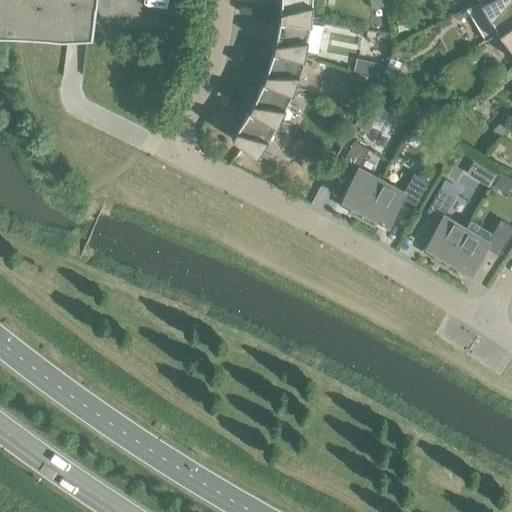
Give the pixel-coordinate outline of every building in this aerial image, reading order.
[(0,0),(0,24),(7,26),(76,24),(75,17),(90,17),(92,0),(0,0)] [(279,0),(278,17),(309,21),(311,0),(279,0)] [(511,0),(479,0),(464,8),(484,40),(497,31),(511,20),(511,0)] [(278,18),(272,48),(302,57),(309,22),(309,21),(278,17),(278,18)] [(511,20),(497,31),(511,50),(511,20)] [(272,49),(262,79),(291,91),(302,57),(272,48),(272,49)] [(356,58),(353,71),(376,76),(379,63),(356,58)] [(261,80),(248,108),(275,123),(291,91),(262,79),(261,80)] [(275,123),(248,108),(230,136),(255,154),(275,123)] [(501,120),(494,129),(501,135),(508,126),(501,120)] [(337,204),(360,216),(380,179),(358,167),(368,148),(353,140),(340,164),(354,172),(337,204)] [(475,158),(466,173),(487,186),(496,171),(475,158)] [(380,179),(360,216),(383,229),(400,197),(414,204),(428,181),(413,173),(403,191),(380,179)] [(439,219),(421,250),(443,264),(465,227),(464,227),(443,214),(453,196),(439,187),(425,211),(439,219)] [(465,227),(443,264),(465,277),(484,246),(498,254),(511,231),(511,226),(499,219),(491,233),(469,219),(464,227),(465,227)]
